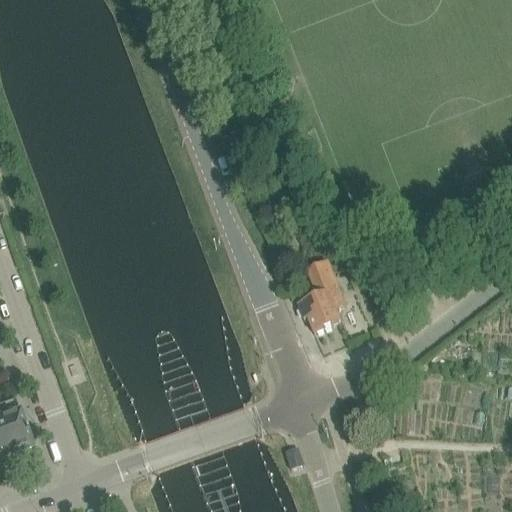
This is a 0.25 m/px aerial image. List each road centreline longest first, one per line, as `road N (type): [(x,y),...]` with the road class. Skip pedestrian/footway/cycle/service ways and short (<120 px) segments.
road 1 (unclassified): [(300,403),(139,0)]
road 2 (unclassified): [(300,403),(409,349),(511,270)]
road 3 (residential): [(78,488),(0,251)]
road 4 (unclassified): [(78,488),(300,403)]
